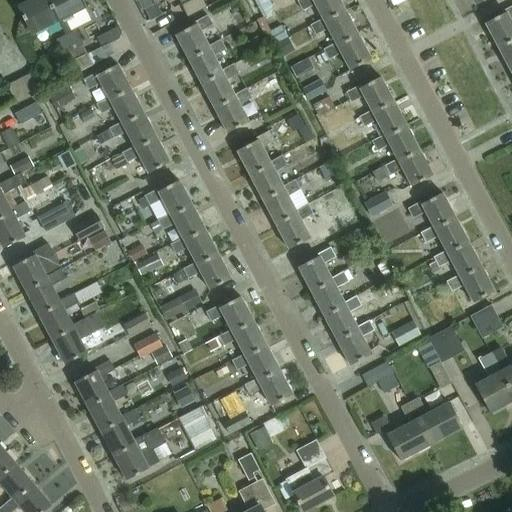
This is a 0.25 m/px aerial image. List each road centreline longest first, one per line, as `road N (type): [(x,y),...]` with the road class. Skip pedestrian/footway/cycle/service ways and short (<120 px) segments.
road 1 (residential): [(388,511),(117,0)]
road 2 (residential): [(511,261),(374,0)]
road 3 (residential): [(103,511),(43,397)]
road 4 (residential): [(402,511),(511,458)]
